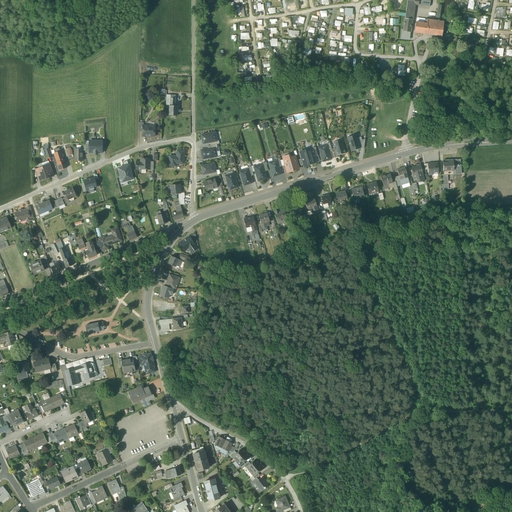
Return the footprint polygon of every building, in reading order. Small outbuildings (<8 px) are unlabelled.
[(414,4),(414,1),(407,0),(404,23),(403,23),(403,24),(404,24),(403,31),(405,32),(409,32),(410,32),(414,4)] [(483,7),(483,11),(489,11),(490,2),(486,2),(486,4),(481,4),(481,7),(483,7)] [(429,20),(428,24),(424,23),(416,22),(414,33),(427,34),(437,36),(440,36),(441,36),(444,21),(439,21),(436,21),(429,20)] [(319,33),(325,36),(327,30),(321,28),(319,33)] [(410,32),(409,32),(408,39),(401,38),(402,31),(403,31),(401,30),(400,39),(409,40),(410,32)] [(401,38),(408,39),(409,32),(405,32),(403,31),(402,31),(401,38)] [(342,45),(343,42),(339,42),(339,48),(341,48),(341,51),(346,52),(347,46),(342,45)] [(169,116),(177,116),(177,106),(175,106),(169,106),(169,116)] [(146,136),(154,137),(155,127),(149,127),(149,126),(143,126),(143,132),(142,132),(142,136),(144,136),(146,136)] [(201,135),(202,144),(210,143),(217,141),(215,132),(201,135)] [(356,135),(347,138),(351,151),(360,149),(357,138),(356,135)] [(361,137),(357,138),(360,149),(364,148),(365,139),(362,140),(361,137)] [(334,149),(337,156),(345,153),(341,140),(333,143),(334,149)] [(93,155),(97,155),(97,153),(102,153),(102,141),(89,141),(89,145),(89,153),(93,153),(93,155)] [(319,148),(323,162),(331,159),(329,152),(327,145),(319,148)] [(201,150),(202,159),(217,156),(215,148),(208,149),(201,150)] [(303,165),(304,167),(309,166),(309,164),(311,164),(317,163),(315,157),(313,150),(312,150),(307,151),(305,152),(305,150),(299,152),(302,159),(303,165)] [(169,166),(176,166),(176,163),(183,164),(184,151),(177,151),(177,152),(175,152),(175,155),(177,155),(176,157),(169,156),(169,166)] [(53,154),(56,163),(64,161),(62,157),(61,154),(61,152),(60,152),(54,154),(53,154)] [(285,165),(288,172),(298,169),(295,157),(290,158),(289,156),(283,157),(284,159),(285,165)] [(141,162),(140,163),(140,166),(140,168),(140,169),(145,169),(145,168),(149,168),(149,170),(150,162),(150,159),(141,159),(141,162)] [(447,175),(461,174),(460,159),(449,160),(443,161),(444,171),(445,171),(446,173),(447,173),(447,175)] [(120,177),(121,180),(125,179),(125,181),(133,179),(129,165),(128,165),(127,160),(122,162),(123,165),(123,167),(121,167),(118,168),(120,177)] [(268,163),(272,177),(281,174),(279,167),(277,160),(268,163)] [(64,161),(56,163),(59,171),(67,168),(64,161)] [(428,170),(429,175),(433,174),(433,173),(438,173),(437,163),(428,164),(428,170)] [(201,166),(203,175),(209,173),(216,172),(214,164),(201,166)] [(53,176),(50,165),(42,167),(46,179),(53,176)] [(255,171),(258,181),(267,179),(265,172),(262,165),(254,167),(255,171)] [(413,175),(414,175),(422,173),(423,173),(420,165),(416,166),(417,167),(411,168),(413,175)] [(46,179),(42,167),(39,168),(35,169),(36,172),(38,177),(39,181),(46,179)] [(399,177),(402,185),(409,183),(409,182),(408,178),(407,174),(405,167),(397,170),(399,176),(399,177)] [(240,171),(244,185),(252,183),(250,176),(248,169),(240,171)] [(227,183),(229,190),(238,187),(234,173),(225,176),(227,183)] [(423,175),(422,173),(414,175),(414,179),(418,178),(419,182),(419,181),(424,180),(423,176),(423,175)] [(381,177),(383,185),(388,184),(393,183),(390,174),(385,176),(385,175),(382,176),(383,176),(381,177)] [(394,187),(395,190),(398,189),(397,186),(402,185),(399,177),(399,176),(394,177),(396,182),(393,183),(394,187)] [(96,187),(96,186),(95,184),(94,178),(83,181),(84,183),(86,188),(86,190),(89,189),(89,190),(94,189),(93,188),(96,187)] [(202,182),(205,191),(206,191),(205,190),(217,187),(217,188),(214,178),(214,179),(203,182),(203,181),(202,182)] [(367,185),(369,194),(378,191),(377,187),(376,183),(367,185)] [(173,194),(174,196),(176,195),(178,194),(178,193),(180,193),(179,185),(170,186),(170,187),(168,188),(168,193),(171,193),(171,194),(173,194)] [(67,200),(68,199),(73,197),(76,196),(73,188),(64,192),(66,197),(67,200)] [(352,190),(354,198),(364,195),(361,188),(352,190)] [(336,194),(338,203),(347,200),(345,191),(336,194)] [(328,202),(329,206),(332,205),(329,195),(321,197),(323,204),(328,202)] [(313,208),(314,214),(318,213),(317,207),(314,198),(311,199),(312,200),(305,202),(307,210),(313,208)] [(36,206),(39,214),(48,211),(52,209),(49,202),(49,201),(41,204),(40,204),(36,206)] [(172,213),(174,220),(183,217),(182,214),(180,206),(176,207),(177,212),(172,213)] [(290,209),(292,217),(301,214),(299,207),(290,209)] [(17,220),(18,223),(26,220),(26,222),(31,221),(30,219),(27,209),(15,213),(16,217),(15,217),(14,218),(15,220),(16,220),(17,220)] [(275,214),(278,225),(279,225),(278,222),(283,221),(283,223),(287,222),(284,211),(279,212),(278,210),(274,211),(275,213),(275,214)] [(157,216),(159,225),(167,222),(166,217),(167,216),(166,213),(161,214),(160,211),(155,212),(156,216),(157,216)] [(259,216),(262,229),(267,228),(266,223),(269,222),(267,213),(259,216)] [(252,231),(252,232),(257,231),(254,217),(244,220),(245,223),(244,224),(245,225),(246,228),(251,226),(252,231)] [(0,232),(4,231),(3,230),(6,229),(6,230),(11,228),(7,218),(0,220),(0,232)] [(121,224),(123,230),(126,229),(131,227),(128,221),(121,224)] [(126,234),(129,241),(137,238),(132,226),(131,227),(126,229),(128,233),(126,234)] [(217,237),(215,233),(213,226),(206,228),(209,239),(217,237)] [(114,235),(105,238),(104,238),(107,246),(121,241),(119,235),(118,230),(117,228),(112,229),(114,235)] [(209,239),(206,228),(198,230),(200,237),(201,241),(209,239)] [(108,249),(107,246),(104,238),(105,238),(104,237),(99,239),(99,241),(100,243),(102,249),(102,251),(108,249)] [(189,249),(192,252),(196,249),(193,245),(194,244),(189,237),(184,241),(184,242),(180,245),(184,251),(187,249),(189,249)] [(86,244),(89,250),(94,248),(91,241),(86,244)] [(97,255),(94,248),(89,250),(85,252),(88,259),(97,255)] [(40,261),(42,265),(48,262),(46,256),(39,259),(40,261)] [(176,266),(179,267),(182,261),(171,256),(168,264),(176,267),(176,266)] [(70,257),(66,259),(63,260),(66,268),(73,265),(70,257)] [(29,266),(34,275),(44,270),(42,265),(40,261),(29,266)] [(50,268),(53,274),(61,270),(58,262),(55,264),(56,265),(50,268)] [(167,280),(177,284),(179,278),(169,274),(167,280)] [(173,289),(175,290),(177,284),(167,280),(165,287),(173,289)] [(0,296),(9,293),(6,285),(0,287),(0,296)] [(172,295),(173,289),(165,287),(163,286),(160,295),(168,298),(169,294),(172,295)] [(173,323),(173,329),(182,328),(181,318),(172,319),(173,323)] [(172,319),(159,320),(159,325),(160,325),(161,331),(169,330),(169,324),(173,323),(172,319)] [(85,326),(87,334),(90,333),(91,333),(93,332),(93,333),(93,332),(96,332),(97,332),(96,332),(99,331),(99,332),(100,331),(99,331),(104,330),(104,328),(105,328),(106,328),(105,327),(106,327),(106,326),(106,325),(105,325),(105,324),(104,324),(103,325),(102,322),(98,323),(97,323),(95,324),(95,323),(94,323),(92,324),(91,324),(89,325),(89,324),(88,325),(85,326)] [(3,344),(4,347),(8,346),(15,344),(16,344),(15,343),(13,336),(12,331),(0,334),(0,342),(5,341),(6,343),(3,344)] [(22,356),(25,359),(31,354),(29,351),(22,356)] [(146,369),(154,367),(152,361),(153,361),(152,357),(151,357),(150,354),(146,355),(146,354),(142,355),(143,356),(139,357),(141,366),(144,365),(146,366),(146,368),(146,369)] [(34,362),(36,372),(44,370),(49,369),(50,369),(49,365),(47,359),(34,362)] [(122,366),(123,373),(135,371),(134,364),(133,359),(132,359),(121,361),(122,366)] [(20,373),(27,372),(29,371),(27,361),(17,363),(18,364),(17,365),(18,368),(19,368),(20,373)] [(96,370),(95,366),(92,367),(90,362),(72,368),(66,370),(65,365),(60,366),(61,371),(65,371),(69,386),(79,383),(77,373),(82,371),(84,380),(94,376),(93,371),(96,370)] [(61,371),(68,397),(71,396),(69,386),(65,371),(61,371)] [(20,373),(16,374),(18,380),(28,377),(27,372),(20,373)] [(62,379),(57,381),(48,383),(50,389),(59,387),(64,387),(62,379)] [(148,387),(144,389),(145,390),(143,391),(141,386),(128,392),(133,403),(144,398),(146,397),(151,395),(148,387)] [(51,400),(50,398),(47,393),(42,396),(44,401),(45,400),(46,402),(51,400)] [(153,394),(151,395),(146,397),(144,398),(145,402),(154,398),(153,394)] [(50,398),(51,400),(54,407),(59,405),(59,406),(64,404),(62,399),(61,396),(56,398),(55,396),(50,398)] [(54,408),(54,407),(51,400),(46,402),(45,400),(44,401),(40,403),(44,412),(49,409),(50,410),(54,408)] [(26,413),(29,420),(38,416),(37,414),(35,409),(33,410),(30,404),(25,407),(28,412),(26,413)] [(84,421),(85,423),(93,419),(89,410),(81,413),(84,421)] [(23,423),(18,412),(14,414),(10,415),(14,422),(15,422),(16,426),(23,423)] [(8,428),(6,422),(3,423),(1,417),(0,417),(0,433),(9,429),(8,428)] [(79,430),(76,424),(74,425),(78,433),(82,430),(82,428),(79,430)] [(64,429),(65,430),(68,436),(72,434),(73,437),(78,434),(78,433),(74,425),(69,427),(64,429)] [(69,439),(68,436),(65,430),(59,432),(59,431),(54,433),(57,439),(58,441),(62,439),(63,441),(69,439)] [(33,438),(33,439),(36,445),(41,443),(42,446),(47,443),(43,434),(38,437),(38,436),(33,438)] [(218,446),(221,448),(225,440),(218,437),(215,445),(218,446)] [(37,447),(36,445),(33,439),(28,441),(28,440),(23,442),(23,443),(27,450),(31,448),(32,450),(37,447)] [(225,440),(221,448),(227,451),(228,451),(231,446),(232,444),(225,440)] [(23,443),(19,445),(21,451),(23,455),(28,453),(28,452),(27,450),(23,443)] [(9,458),(14,456),(15,458),(20,455),(19,452),(16,447),(11,449),(11,448),(6,450),(6,451),(9,457),(9,458)] [(233,457),(236,461),(245,453),(242,449),(236,453),(232,457),(233,457)] [(99,458),(103,465),(112,461),(109,454),(106,450),(97,454),(98,455),(99,454),(100,458),(99,458)] [(192,455),(195,463),(205,460),(203,452),(192,455)] [(249,457),(245,453),(236,461),(239,465),(243,462),(249,457)] [(246,467),(250,472),(259,464),(256,459),(250,464),(246,467)] [(80,467),(83,472),(90,469),(86,460),(82,462),(79,463),(80,467)] [(208,468),(205,460),(195,463),(197,471),(208,468)] [(263,468),(259,464),(250,472),(253,476),(257,473),(263,468)] [(61,473),(66,482),(78,477),(77,475),(74,470),(73,467),(67,470),(68,471),(63,474),(62,472),(61,473)] [(179,467),(171,469),(173,477),(181,475),(179,467)] [(164,479),(173,477),(171,469),(165,471),(165,474),(163,474),(164,479)] [(48,486),(50,490),(60,485),(57,477),(46,482),(48,486)] [(255,484),(260,492),(267,486),(262,478),(258,481),(254,484),(255,484)] [(27,484),(32,496),(37,494),(36,493),(43,490),(41,484),(39,480),(38,480),(31,483),(31,482),(27,484)] [(107,484),(112,495),(121,491),(119,487),(116,480),(107,484)] [(203,483),(208,501),(219,498),(214,480),(203,483)] [(176,498),(180,496),(184,494),(181,488),(183,487),(181,483),(173,487),(169,488),(171,492),(173,492),(176,498)] [(93,496),(95,501),(96,501),(102,498),(103,499),(107,498),(102,486),(98,488),(98,489),(92,493),(93,496)] [(0,500),(2,498),(3,499),(8,495),(2,487),(0,488),(0,500)] [(75,499),(80,510),(84,508),(83,506),(90,504),(90,503),(88,499),(86,495),(80,498),(79,497),(75,499)] [(278,506),(280,511),(283,509),(289,507),(285,497),(276,501),(278,506)] [(61,511),(74,511),(69,501),(65,503),(66,504),(59,508),(61,511)] [(177,509),(178,511),(188,511),(186,506),(187,505),(185,501),(174,506),(176,510),(177,509)] [(145,511),(143,508),(145,506),(142,503),(136,507),(132,510),(133,511),(145,511)]
